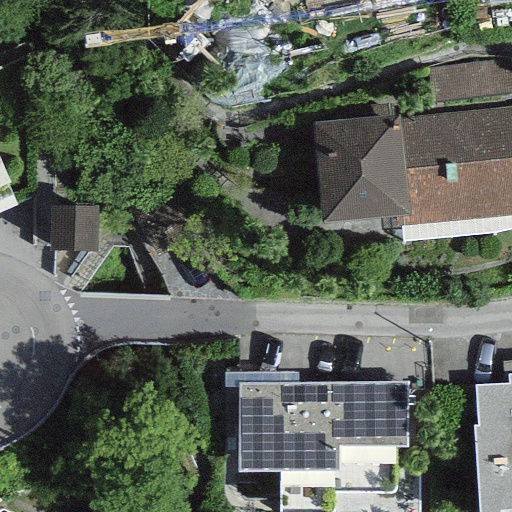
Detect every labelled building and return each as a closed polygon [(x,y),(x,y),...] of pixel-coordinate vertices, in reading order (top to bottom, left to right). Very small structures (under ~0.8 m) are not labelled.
[(429,120),(311,133),(321,239),(404,229),(405,235),(511,223),(511,81),(509,64),(425,72),(429,120)] [(0,211),(12,207),(0,177),(0,211)] [(88,222),(54,221),(53,261),(87,262),(88,222)] [(507,381),(511,380),(511,366),(503,367),(503,381),(507,381)] [(511,511),(511,380),(507,381),(508,392),(474,394),(478,442),(473,442),(477,511),(511,511)] [(404,390),(238,388),(237,485),(279,486),(279,511),(417,511),(418,464),(404,464),(404,390)]
